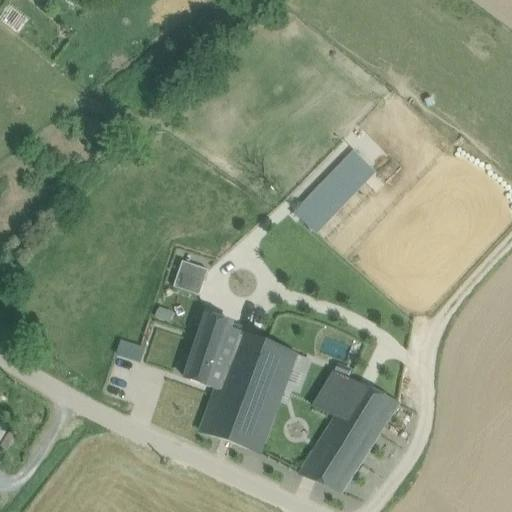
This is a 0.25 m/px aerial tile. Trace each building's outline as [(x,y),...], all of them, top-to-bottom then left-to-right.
[(313,230),(360,180),(343,168),(296,216),(313,230)] [(174,289),(199,298),(208,272),(182,263),(174,289)] [(217,392),(218,392),(239,337),(229,333),(232,325),(207,317),(186,381),(217,392)] [(239,337),(218,392),(217,392),(202,433),(259,454),(294,357),(239,337)] [(142,363),(147,349),(123,340),(118,354),(142,363)] [(320,444),(300,476),(342,494),(398,406),(357,386),(357,387),(356,386),(321,444),(320,444)] [(0,420),(0,443),(11,428),(0,420)]
